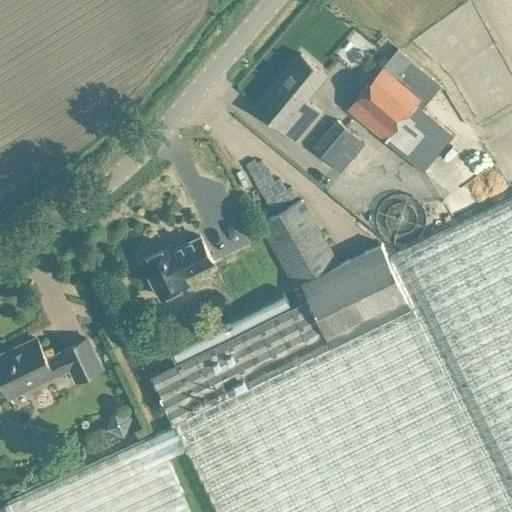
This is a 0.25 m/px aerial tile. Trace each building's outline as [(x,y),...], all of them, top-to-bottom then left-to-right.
[(442,84),(398,48),(348,107),(423,170),(453,133),(422,107),(442,84)] [(256,106),(298,141),(323,112),(307,98),(327,74),(301,53),(256,106)] [(337,119),(313,148),(341,171),(365,143),(337,119)] [(466,153),(457,164),(477,180),(486,168),(466,153)] [(152,374),(218,511),(511,511),(511,197),(389,255),(381,240),(339,264),(302,199),(260,223),(296,286),(301,283),(309,298),(152,374)] [(161,249),(142,258),(161,296),(188,283),(185,275),(213,262),(201,235),(164,253),(161,249)] [(38,338),(0,355),(0,377),(9,396),(71,366),(77,380),(101,368),(87,338),(63,349),(64,352),(48,360),(38,338)] [(130,418),(114,411),(108,428),(124,434),(130,418)] [(0,505),(0,511),(191,511),(155,434),(0,505)]
